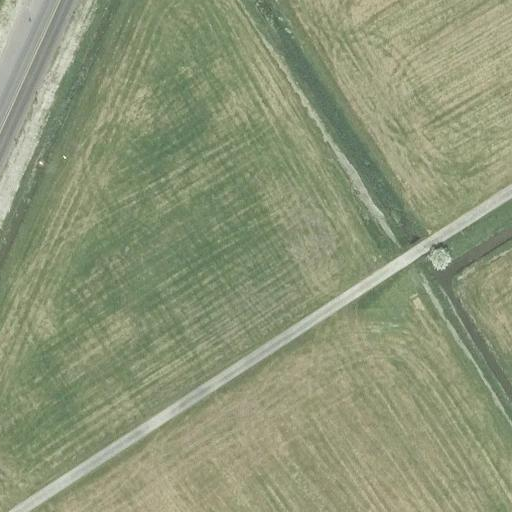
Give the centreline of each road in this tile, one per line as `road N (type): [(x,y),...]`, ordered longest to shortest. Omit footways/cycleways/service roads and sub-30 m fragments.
road 1 (track): [(23,511),(511,200)]
road 2 (trunk): [(53,0),(0,119)]
